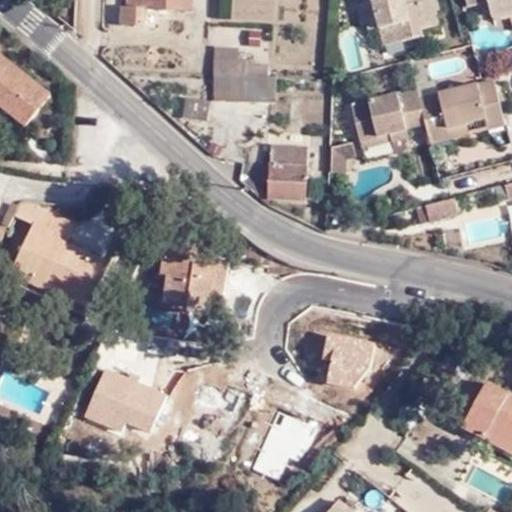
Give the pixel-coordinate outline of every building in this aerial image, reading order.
[(122,28),(147,28),(148,11),(192,14),(192,0),(128,0),(128,10),(123,10),(122,28)] [(230,15),(230,0),(220,0),(221,15),(230,15)] [(380,29),(381,32),(393,29),(396,46),(422,40),(421,33),(439,29),(433,2),(429,3),(428,0),(374,0),(375,2),(380,29)] [(511,0),(467,0),(470,10),(490,5),(494,22),(511,17),(511,0)] [(371,32),(380,29),(375,2),(365,4),(371,32)] [(385,49),(396,46),(393,29),(381,32),(385,49)] [(217,48),(216,61),(241,62),(241,49),(217,48)] [(28,130),(52,99),(0,56),(0,99),(4,103),(1,107),(28,130)] [(255,62),(251,62),(241,62),(216,61),(216,76),(262,78),(271,78),(271,66),(255,66),(255,62)] [(413,72),(418,91),(429,88),(423,62),(412,65),(413,72)] [(413,72),(412,65),(393,69),(395,76),(413,72)] [(262,78),(216,76),(215,100),(228,101),(228,102),(261,103),(262,78)] [(271,78),(262,78),(261,103),(278,103),(278,78),(271,78)] [(421,103),(439,99),(436,86),(429,88),(418,91),(418,94),(421,103)] [(494,86),(439,99),(447,134),(466,130),(485,126),(488,135),(505,131),(494,86)] [(427,128),(421,103),(418,94),(352,111),(360,146),(390,138),(392,146),(408,142),(406,134),(427,128)] [(212,103),(188,99),(183,119),(207,125),(212,103)] [(429,138),(447,134),(439,99),(421,103),(427,128),(429,138)] [(468,140),(466,130),(447,134),(429,138),(431,149),(468,140)] [(362,153),(392,146),(390,138),(360,146),(362,153)] [(408,142),(392,146),(395,160),(411,156),(408,142)] [(310,148),(272,147),(269,202),(308,203),(310,148)] [(354,148),(333,153),(333,179),(348,178),(348,165),(357,163),(354,148)] [(251,167),(245,166),(243,182),(256,194),(260,188),(249,178),(251,167)] [(19,209),(16,218),(34,226),(28,240),(14,275),(47,289),(51,283),(87,299),(87,296),(101,269),(107,271),(109,264),(90,256),(87,261),(75,256),(78,251),(72,248),(66,246),(77,221),(48,208),(22,203),(19,209)] [(461,219),(457,204),(428,211),(432,227),(461,219)] [(11,229),(16,218),(19,209),(12,206),(3,226),(11,229)] [(361,228),(329,236),(339,240),(346,241),(362,244),(378,248),(377,238),(361,236),(361,228)] [(90,256),(78,251),(75,256),(87,261),(90,256)] [(166,305),(223,312),(229,270),(172,262),(166,305)] [(47,289),(14,275),(11,282),(47,297),(88,314),(107,271),(101,269),(87,296),(87,299),(51,283),(47,289)] [(133,410),(159,421),(168,398),(108,371),(87,416),(123,433),(129,420),(133,410)] [(511,393),(492,382),(468,426),(491,438),(494,432),(511,442),(511,393)] [(129,420),(154,431),(159,421),(133,410),(129,420)] [(511,449),(511,442),(494,432),(491,438),(511,449)] [(353,511),(340,501),(331,511),(353,511)]
